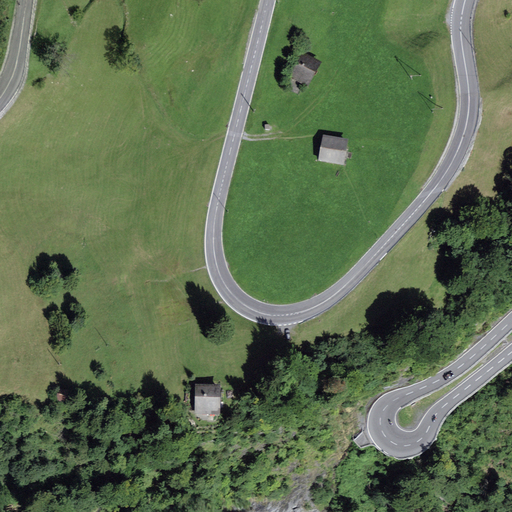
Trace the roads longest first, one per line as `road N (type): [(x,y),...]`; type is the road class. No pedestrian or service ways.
road 1 (primary): [(465,0),(460,28),(469,104),(449,167),(343,286),(315,306),(282,315),(236,299),(214,255),(218,198),(267,0)]
road 2 (primary): [(511,352),(442,407),(412,444),(389,441),(380,423),(392,401),(446,376),(511,321)]
road 3 (track): [(306,128),(374,0)]
road 4 (unknown): [(205,412),(268,367),(291,314)]
